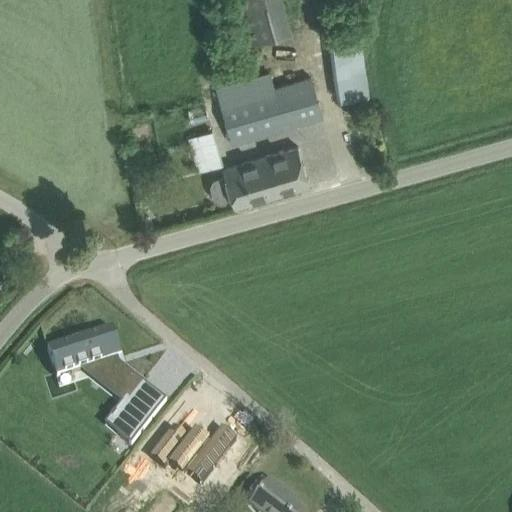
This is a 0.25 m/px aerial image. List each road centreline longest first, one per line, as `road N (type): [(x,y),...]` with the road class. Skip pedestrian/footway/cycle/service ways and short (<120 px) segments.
road 1 (unclassified): [(106,258),(511,146)]
road 2 (unclassified): [(106,258),(132,304),(369,511)]
